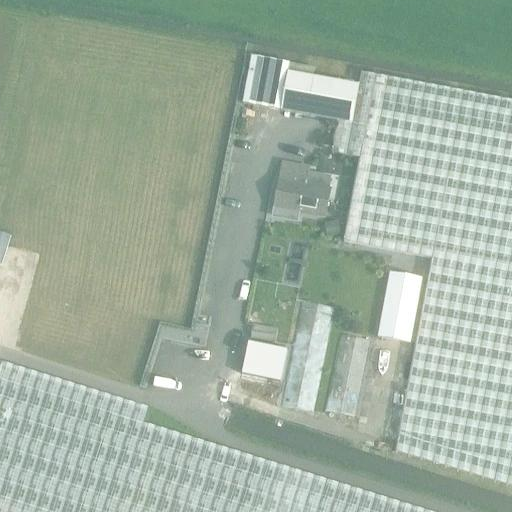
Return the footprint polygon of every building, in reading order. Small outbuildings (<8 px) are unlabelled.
[(240,104),(338,122),(352,124),(359,86),(287,72),(288,64),(250,57),(240,104)] [(511,99),(362,72),(359,86),(352,124),(338,122),(332,154),(357,158),(342,241),(433,257),(395,445),(511,483),(511,99)] [(283,164),(274,214),(296,219),(297,213),(325,218),(330,190),(328,190),(331,178),(307,174),(308,167),(283,164)] [(338,221),(324,223),(327,238),(340,236),(338,221)] [(15,233),(12,241),(25,245),(27,236),(15,233)] [(0,270),(3,271),(12,241),(0,237),(0,270)] [(41,249),(26,245),(17,274),(31,279),(41,249)] [(422,279),(391,273),(378,338),(410,344),(422,279)] [(302,303),(280,407),(312,414),(332,310),(302,303)] [(274,341),(276,330),(252,326),(251,338),(274,341)] [(340,335),(323,420),(354,426),(372,342),(340,335)] [(280,384),(287,350),(248,342),(241,376),(280,384)] [(3,363),(0,370),(0,511),(424,511),(248,457),(146,424),(150,409),(3,363)] [(259,397),(262,385),(239,379),(236,390),(259,397)]
